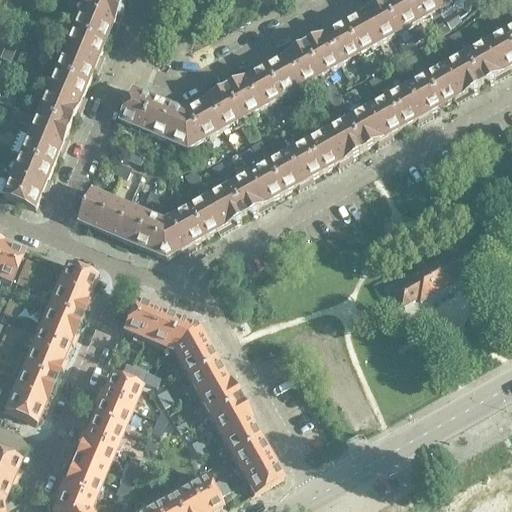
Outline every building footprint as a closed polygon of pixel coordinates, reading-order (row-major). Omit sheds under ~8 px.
[(122,9),(125,0),(88,0),(83,13),(118,29),(125,13),(122,9)] [(420,25),(405,0),(394,0),(383,6),(398,33),(402,31),(404,34),(420,25)] [(436,12),(429,0),(405,0),(420,25),(433,18),(431,15),(436,12)] [(450,9),(453,0),(429,0),(436,12),(438,15),(450,9)] [(398,33),(383,6),(372,13),(370,9),(362,13),(380,47),(395,39),(393,36),(398,33)] [(500,18),(492,8),(488,12),(496,21),(500,18)] [(496,21),(488,12),(484,15),(492,24),(496,21)] [(115,37),(118,29),(83,13),(76,28),(80,30),(78,35),(106,47),(111,35),(115,37)] [(380,47),(362,13),(354,18),(356,22),(344,28),(359,55),(363,52),(365,56),(380,47)] [(52,19),(42,14),(41,14),(38,19),(50,24),(52,19)] [(50,24),(38,19),(36,23),(48,28),(50,24)] [(450,34),(445,25),(439,28),(444,37),(450,34)] [(359,55),(344,28),(333,35),(330,31),(322,35),(341,69),(356,61),(354,58),(359,55)] [(101,59),(106,47),(78,35),(75,42),(71,40),(65,55),(101,70),(105,61),(101,59)] [(341,69),(322,35),(314,40),(316,44),(305,50),(319,77),(324,74),(326,78),(341,69)] [(464,46),(458,36),(454,38),(460,49),(464,46)] [(11,64),(20,42),(11,38),(1,60),(11,64)] [(460,49),(454,38),(449,41),(455,52),(460,49)] [(511,71),(511,48),(507,40),(502,43),(500,39),(485,47),(504,81),(511,76),(510,72),(511,71)] [(415,54),(409,43),(405,45),(411,56),(415,54)] [(411,56),(405,45),(400,48),(407,59),(411,56)] [(504,81),(485,47),(470,55),(473,60),(468,62),(482,88),(486,86),(490,88),(504,81)] [(319,77),(305,50),(293,56),(291,53),(283,57),(302,91),(317,83),(315,79),(319,77)] [(33,60),(23,55),(22,55),(20,60),(31,65),(33,60)] [(97,78),(101,70),(65,55),(59,69),(63,71),(60,77),(88,89),(93,76),(97,78)] [(302,91),(283,57),(275,62),(277,65),(265,72),(280,98),(285,96),(287,99),(302,91)] [(424,69),(418,58),(413,61),(419,71),(424,69)] [(31,65),(20,60),(18,65),(29,69),(31,65)] [(419,71),(413,61),(409,63),(415,74),(419,71)] [(482,88),(468,62),(463,65),(460,61),(446,69),(465,102),(478,95),(479,90),(482,88)] [(376,75),(370,64),(366,67),(372,78),(376,75)] [(372,78),(366,67),(361,69),(367,80),(372,78)] [(465,102),(446,69),(432,77),(434,81),(429,84),(443,110),(454,103),(457,107),(465,102)] [(280,98),(265,72),(254,78),(252,74),(244,79),(262,113),(277,105),(275,101),(280,98)] [(83,101),(88,89),(60,77),(58,83),(54,82),(48,96),(84,111),(87,102),(83,101)] [(262,113),(244,79),(236,83),(238,87),(226,94),(241,120),(245,118),(247,121),(262,113)] [(385,90),(379,80),(375,82),(381,93),(385,90)] [(381,93),(375,82),(370,85),(376,96),(381,93)] [(443,110),(429,84),(423,87),(421,83),(407,91),(425,124),(433,120),(431,116),(443,110)] [(340,99),(334,88),(329,91),(335,102),(340,99)] [(335,102),(329,91),(324,93),(330,104),(335,102)] [(425,124),(407,91),(386,102),(388,107),(402,132),(415,125),(417,129),(425,124)] [(241,120),(226,94),(215,100),(213,96),(204,101),(223,134),(237,127),(235,123),(241,120)] [(144,120),(152,101),(136,95),(133,96),(121,125),(141,134),(146,121),(144,120)] [(15,102),(5,97),(4,96),(2,101),(13,106),(15,102)] [(80,120),(84,111),(48,96),(42,111),(45,113),(43,119),(71,131),(76,118),(80,120)] [(346,110),(341,101),(340,99),(335,102),(341,112),(346,110)] [(13,106),(2,101),(0,104),(0,105),(11,111),(13,106)] [(201,142),(187,115),(186,116),(152,101),(144,120),(146,121),(141,134),(189,154),(189,153),(204,145),(202,141),(201,142)] [(223,134),(204,101),(196,105),(199,109),(187,115),(201,142),(202,141),(208,138),(210,142),(223,134)] [(341,112),(335,102),(330,104),(336,115),(341,112)] [(402,132),(388,107),(382,110),(379,106),(367,113),(386,147),(394,142),(391,138),(402,132)] [(298,119),(291,108),(287,111),(293,122),(298,119)] [(293,122),(287,111),(283,113),(289,124),(293,122)] [(386,147),(367,113),(352,121),(355,125),(350,128),(364,154),(375,147),(378,151),(386,147)] [(66,142),(71,131),(43,119),(40,125),(37,123),(30,138),(66,153),(70,144),(66,142)] [(306,134),(300,124),(295,126),(301,137),(306,134)] [(301,137),(295,126),(291,129),(297,139),(301,137)] [(364,154),(350,128),(344,131),(341,127),(328,134),(346,168),(354,164),(352,160),(364,154)] [(258,141),(252,130),(248,133),(254,144),(258,141)] [(254,144),(248,133),(243,135),(249,146),(254,144)] [(346,168),(328,134),(312,143),(314,148),(310,150),(324,176),(336,169),(338,173),(346,168)] [(63,161),(66,153),(30,138),(24,152),(28,154),(25,160),(53,172),(59,159),(63,161)] [(213,160),(204,145),(189,153),(197,168),(204,165),(213,160)] [(268,156),(262,145),(257,148),(263,158),(268,156)] [(324,176),(310,150),(307,146),(288,157),(307,190),(315,186),(312,182),(324,176)] [(263,158),(257,148),(252,150),(258,161),(263,158)] [(140,168),(145,156),(129,149),(124,161),(140,168)] [(307,190),(288,157),(272,166),(274,170),(271,172),(285,198),(296,191),(298,195),(307,190)] [(48,184),(53,172),(25,160),(23,166),(19,164),(13,180),(49,194),(52,185),(48,184)] [(216,165),(213,160),(204,165),(207,170),(216,165)] [(228,178),(222,167),(217,170),(223,180),(228,178)] [(121,179),(125,170),(119,168),(115,177),(121,179)] [(128,182),(131,173),(125,170),(121,179),(128,182)] [(223,180),(217,170),(213,172),(219,183),(223,180)] [(285,198),(271,172),(265,175),(263,171),(248,179),(267,213),(275,208),(273,204),(285,198)] [(202,186),(198,180),(196,175),(191,178),(197,189),(202,186)] [(197,189),(191,178),(186,180),(192,191),(197,189)] [(267,213),(248,179),(234,187),(236,191),(231,194),(246,219),(249,218),(253,220),(267,213)] [(45,202),(49,194),(13,180),(4,200),(36,213),(41,201),(45,202)] [(246,219),(231,194),(227,197),(224,192),(209,200),(228,234),(242,226),(242,221),(246,219)] [(98,234),(112,203),(92,195),(79,226),(98,234)] [(154,207),(158,198),(151,196),(148,205),(154,207)] [(228,234),(209,200),(194,209),(197,213),(192,216),(206,241),(218,235),(220,239),(228,234)] [(118,243),(131,211),(112,203),(98,234),(118,243)] [(136,250),(149,219),(131,211),(118,243),(136,250)] [(206,241),(192,216),(186,219),(183,215),(170,222),(189,256),(197,252),(195,248),(206,241)] [(189,256),(170,222),(165,225),(149,219),(136,250),(167,263),(178,257),(181,261),(189,256)] [(0,283),(10,288),(23,256),(11,251),(12,247),(4,243),(0,252),(0,283)] [(457,284),(455,280),(470,272),(471,269),(463,255),(446,265),(444,261),(407,282),(409,285),(393,295),(401,309),(404,309),(418,301),(420,305),(457,284)] [(25,264),(20,276),(31,280),(36,268),(26,264),(25,264)] [(91,295),(97,283),(65,269),(56,291),(92,306),(95,297),(91,295)] [(18,280),(15,288),(16,288),(26,293),(31,280),(20,276),(18,280)] [(88,314),(92,306),(56,291),(47,311),(79,324),(84,312),(88,314)] [(143,344),(159,308),(150,305),(149,309),(136,304),(123,335),(143,344)] [(8,305),(3,317),(14,321),(19,309),(9,305),(8,305)] [(166,348),(177,321),(166,316),(167,312),(159,308),(143,344),(158,350),(160,346),(166,348)] [(74,337),(79,324),(47,311),(39,332),(74,347),(78,338),(74,337)] [(209,343),(205,335),(201,337),(196,329),(177,321),(166,348),(164,353),(172,356),(175,362),(209,343)] [(7,329),(2,341),(13,346),(18,334),(7,329)] [(66,368),(74,347),(39,332),(30,352),(66,368)] [(0,344),(0,354),(8,358),(13,346),(2,341),(0,344)] [(216,365),(210,353),(214,351),(209,343),(175,362),(184,377),(187,375),(190,380),(216,365)] [(62,376),(66,368),(30,352),(21,373),(53,387),(58,374),(62,376)] [(233,385),(227,374),(223,376),(216,365),(190,380),(193,385),(189,387),(199,404),(233,385)] [(128,380),(132,370),(126,367),(122,377),(128,380)] [(48,399),(53,387),(21,373),(13,394),(48,409),(52,400),(48,399)] [(142,386),(142,387),(148,390),(152,380),(146,378),(142,386)] [(132,414),(141,392),(109,379),(104,392),(100,390),(96,398),(132,414)] [(159,383),(152,380),(148,390),(154,392),(155,393),(159,383)] [(239,404),(236,401),(239,396),(233,385),(199,404),(205,415),(209,413),(212,419),(239,404)] [(45,417),(48,409),(13,394),(4,415),(35,428),(41,416),(45,417)] [(166,394),(157,399),(160,406),(169,401),(166,394)] [(123,434),(132,414),(96,398),(93,407),(97,409),(92,421),(123,434)] [(173,407),(169,401),(160,406),(164,412),(173,407)] [(218,438),(252,419),(245,408),(240,407),(239,404),(212,419),(215,424),(211,426),(218,438)] [(166,427),(160,415),(155,424),(165,429),(166,427)] [(261,443),(254,432),(258,429),(252,419),(218,438),(228,455),(231,453),(234,458),(261,443)] [(115,455),(123,434),(92,421),(86,433),(82,431),(79,440),(115,455)] [(160,441),(163,433),(165,429),(155,424),(150,436),(160,441)] [(188,433),(185,427),(176,432),(179,438),(188,433)] [(106,476),(115,455),(79,440),(75,448),(79,450),(74,463),(106,476)] [(191,448),(191,449),(194,455),(203,450),(202,447),(200,443),(191,448)] [(241,480),(275,461),(271,452),(267,455),(261,443),(234,458),(237,464),(234,466),(241,480)] [(156,449),(146,445),(143,452),(153,456),(156,449)] [(207,456),(203,450),(194,455),(198,461),(207,456)] [(15,476),(20,466),(0,457),(0,479),(16,487),(19,478),(15,476)] [(283,483),(276,471),(280,469),(275,461),(241,480),(253,499),(283,483)] [(94,504),(106,476),(74,463),(66,483),(62,481),(58,489),(94,504)] [(130,490),(136,474),(139,469),(129,465),(121,486),(122,486),(130,490)] [(12,495),(16,487),(0,479),(0,502),(4,504),(8,493),(12,495)] [(220,511),(203,481),(185,491),(197,511),(220,511)] [(213,488),(216,494),(225,489),(222,483),(213,488)] [(125,503),(130,490),(122,486),(121,486),(116,499),(125,503)] [(90,511),(94,504),(58,489),(54,498),(58,500),(53,511),(90,511)] [(229,495),(225,489),(216,494),(220,500),(229,495)] [(197,511),(185,491),(168,501),(173,511),(197,511)] [(173,511),(168,501),(150,511),(173,511)]
